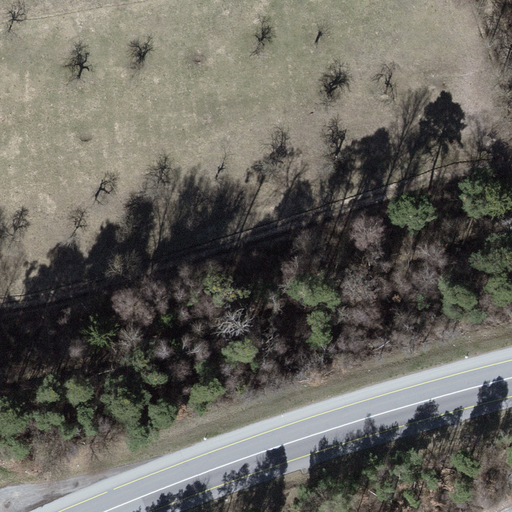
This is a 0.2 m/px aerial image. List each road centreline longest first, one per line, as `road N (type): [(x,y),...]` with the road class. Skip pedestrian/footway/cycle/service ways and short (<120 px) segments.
road 1 (motorway): [(511,322),(296,372),(0,491)]
road 2 (primary): [(511,380),(159,490),(112,511)]
road 3 (motorway): [(264,511),(332,485),(511,443)]
